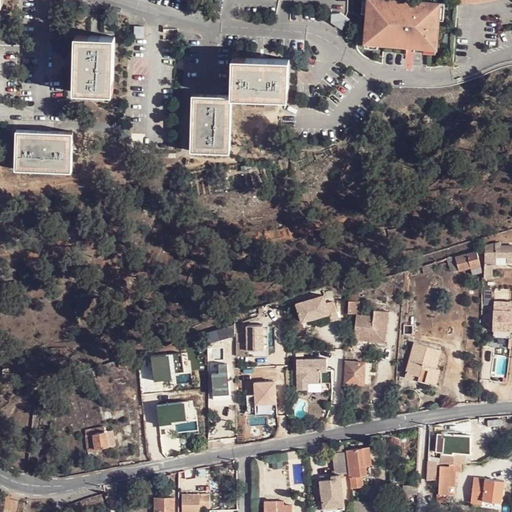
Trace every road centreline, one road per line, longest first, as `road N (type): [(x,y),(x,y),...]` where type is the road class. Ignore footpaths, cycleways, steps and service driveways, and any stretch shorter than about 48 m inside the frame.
road 1 (residential): [(149,9),(197,24),(312,33),(374,73),(439,75),(511,53)]
road 2 (residential): [(242,451),(40,486),(0,475)]
road 3 (residential): [(423,417),(242,451)]
road 4 (residential): [(45,0),(42,107),(0,110)]
road 5 (residential): [(149,9),(149,133)]
